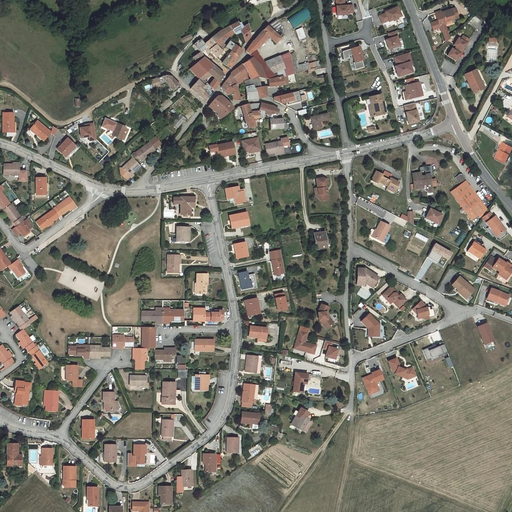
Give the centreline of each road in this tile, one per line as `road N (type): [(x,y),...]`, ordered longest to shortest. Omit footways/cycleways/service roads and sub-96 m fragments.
road 1 (residential): [(59,439),(113,485),(146,482),(223,417),(236,329)]
road 2 (residential): [(350,359),(455,318),(426,290),(348,250)]
road 3 (residential): [(236,329),(207,179)]
road 4 (residential): [(205,104),(165,71),(86,112)]
road 5 (residential): [(107,190),(26,249),(0,222)]
road 6 (unclassified): [(216,89),(233,104),(266,101),(284,110),(319,158)]
road 7 (primary): [(457,123),(407,0)]
road 8 (track): [(279,511),(350,410)]
road 9 (residential): [(325,43),(367,32),(395,105)]
road 10 (unclassified): [(297,0),(251,38),(216,89)]
